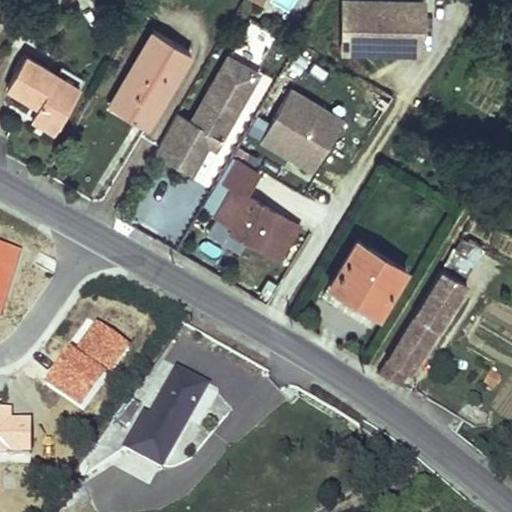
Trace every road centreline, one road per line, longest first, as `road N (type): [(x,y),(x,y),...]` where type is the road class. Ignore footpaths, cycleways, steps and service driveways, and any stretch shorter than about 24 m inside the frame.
road 1 (tertiary): [(80,229),(440,434),(511,502)]
road 2 (residential): [(80,229),(50,312),(0,353)]
